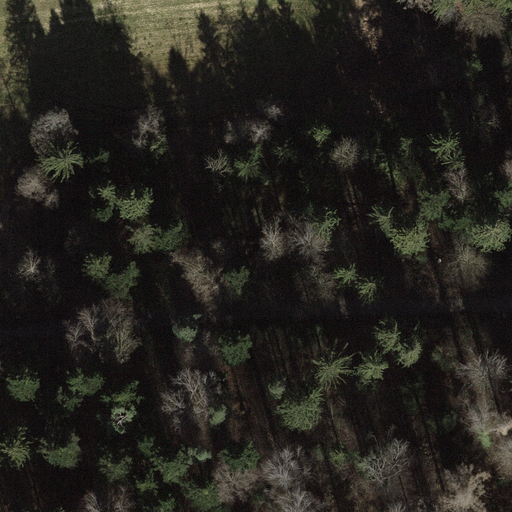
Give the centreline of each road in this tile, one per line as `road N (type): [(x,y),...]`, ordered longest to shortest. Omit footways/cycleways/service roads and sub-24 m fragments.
road 1 (track): [(0,338),(213,315),(511,307)]
road 2 (track): [(49,331),(138,274),(255,219),(316,202),(511,182)]
